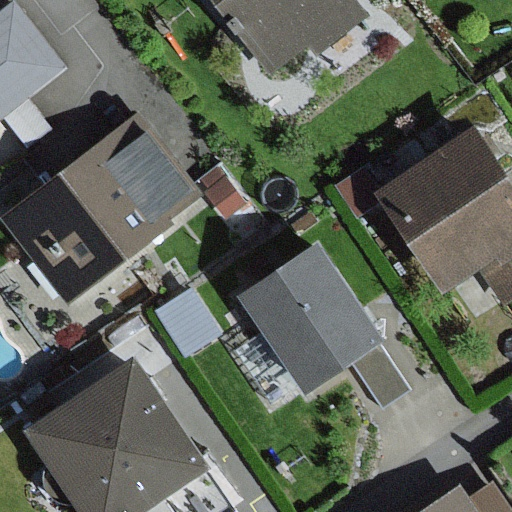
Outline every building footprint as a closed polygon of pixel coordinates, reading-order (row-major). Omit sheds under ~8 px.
[(347,0),(204,0),(270,78),(306,48),(316,60),(364,20),(347,0)] [(0,16),(0,122),(64,74),(12,8),(0,16)] [(136,114),(0,221),(0,223),(66,307),(203,199),(136,114)] [(511,209),(466,138),(370,200),(437,302),(501,260),(511,253),(511,209)] [(224,179),(204,195),(225,222),(246,206),(224,179)] [(316,252),(238,304),(303,402),(352,370),(381,350),(316,252)] [(511,253),(501,260),(511,275),(511,253)] [(188,292),(154,314),(185,361),(219,339),(188,292)] [(410,392),(381,350),(352,370),(381,411),(410,392)] [(130,368),(23,438),(71,511),(148,511),(202,478),(192,463),(130,368)] [(204,455),(192,463),(202,478),(148,511),(235,511),(240,509),(204,455)] [(506,511),(488,486),(460,506),(464,511),(506,511)] [(453,495),(428,511),(464,511),(460,506),(453,495)]
